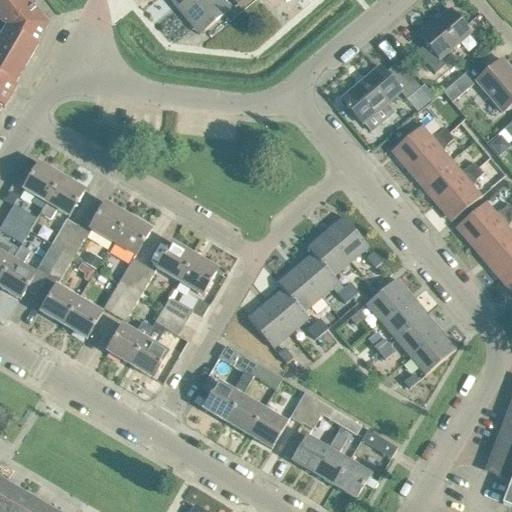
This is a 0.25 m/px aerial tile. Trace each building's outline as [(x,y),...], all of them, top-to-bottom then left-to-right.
[(0,20),(7,28),(33,7),(34,6),(29,0),(2,0),(0,2),(0,20)] [(168,0),(178,11),(190,0),(168,0)] [(190,0),(178,11),(200,37),(231,11),(221,0),(190,0)] [(38,46),(36,45),(48,25),(33,7),(7,28),(0,39),(0,43),(29,61),(38,46)] [(445,67),(440,61),(471,34),(452,11),(431,28),(429,26),(418,36),(426,46),(417,54),(430,69),(435,75),(445,67)] [(29,61),(0,43),(0,78),(14,87),(14,86),(29,61)] [(482,56),(466,71),(475,81),(492,67),(482,56)] [(503,114),(511,107),(511,106),(511,78),(509,75),(511,72),(502,61),(476,83),(503,114)] [(421,90),(398,63),(385,74),(380,68),(342,101),(347,107),(346,108),(348,111),(349,110),(362,125),(377,112),(399,93),(407,101),(421,90)] [(452,104),(473,86),(464,76),(443,94),(452,104)] [(0,106),(2,107),(1,108),(4,110),(17,88),(14,86),(14,87),(0,78),(0,106)] [(432,140),(421,128),(407,140),(391,153),(392,154),(395,151),(399,156),(396,158),(406,171),(449,135),(444,130),(432,140)] [(422,188),(451,163),(441,151),(454,141),(449,135),(406,171),(417,184),(421,181),(424,185),(422,187),(422,188)] [(462,175),(451,163),(422,188),(425,186),(429,190),(425,193),(436,206),(479,170),(474,164),(462,175)] [(43,211),(62,178),(39,165),(23,191),(36,199),(32,205),(42,211),(43,211)] [(451,224),(466,211),(481,198),(471,186),(483,175),(479,170),(436,206),(447,219),(450,216),(454,220),(450,223),(451,224)] [(68,219),(75,209),(85,192),(62,178),(43,211),(42,211),(39,216),(50,222),(56,211),(68,218),(67,218),(68,219)] [(18,198),(10,194),(5,202),(13,206),(18,198)] [(113,245),(129,218),(105,204),(89,231),(113,245)] [(496,216),(486,204),(456,229),(457,230),(460,227),(463,232),(460,234),(471,247),(511,211),(511,209),(509,206),(496,216)] [(30,234),(37,221),(31,217),(14,207),(6,220),(30,234)] [(486,264),(511,242),(511,234),(506,227),(511,221),(511,211),(471,247),(482,260),(485,257),(488,261),(486,263),(486,264)] [(135,259),(141,248),(151,231),(129,218),(113,245),(135,259)] [(351,264),(354,262),(369,249),(343,218),(329,230),(331,233),(327,236),(351,264)] [(23,246),(30,234),(6,220),(0,230),(0,232),(16,242),(23,246)] [(63,254),(78,230),(66,223),(51,247),(63,254)] [(74,260),(88,236),(78,230),(63,254),(74,260)] [(351,264),(327,236),(323,240),(321,237),(307,249),(312,255),(333,279),(334,279),(351,264)] [(511,242),(486,264),(487,264),(489,262),(493,267),(490,269),(500,282),(511,272),(511,242)] [(180,284),(196,258),(172,243),(162,261),(156,270),(180,284)] [(48,278),(63,254),(51,247),(37,272),(48,278)] [(0,289),(20,302),(30,284),(36,275),(22,267),(30,254),(21,248),(13,262),(0,284),(0,289)] [(0,284),(13,262),(0,253),(0,284)] [(59,285),(74,260),(63,254),(48,278),(59,285)] [(91,254),(84,264),(95,271),(102,260),(91,254)] [(375,270),(382,264),(373,254),(366,260),(375,270)] [(333,279),(312,255),(299,266),(302,269),(297,272),(321,300),(339,285),(334,279),(333,279)] [(202,297),(218,271),(196,258),(180,284),(202,297)] [(130,293),(145,268),(133,261),(118,286),(130,293)] [(151,296),(159,282),(153,278),(155,275),(145,268),(130,293),(140,299),(145,292),(151,296)] [(321,300),(297,272),(294,275),(291,273),(277,284),(282,291),(303,315),(304,314),(321,300)] [(511,272),(500,282),(511,295),(511,293),(511,272)] [(380,325),(408,301),(405,297),(408,295),(396,281),(381,294),(365,307),(380,325)] [(352,300),(358,294),(350,285),(343,290),(352,300)] [(115,318),(130,293),(118,286),(115,291),(103,311),(115,318)] [(64,328),(80,301),(56,287),(40,314),(64,328)] [(345,306),(352,300),(343,290),(337,296),(345,306)] [(303,315),(282,291),(269,302),(272,304),(267,308),(291,336),(309,320),(304,314),(303,315)] [(125,324),(137,304),(140,299),(130,293),(115,318),(125,324)] [(192,312),(171,299),(163,313),(185,326),(193,313),(203,319),(209,307),(199,301),(192,312)] [(86,341),(97,324),(102,314),(80,301),(64,328),(86,341)] [(412,305),(408,301),(380,325),(395,342),(426,316),(415,303),(412,305)] [(291,336),(267,308),(264,311),(261,308),(248,320),(273,350),(291,336)] [(355,327),(365,319),(359,312),(350,320),(355,327)] [(178,338),(185,326),(163,313),(156,325),(161,328),(178,338)] [(410,360),(438,336),(435,332),(437,330),(426,316),(395,342),(410,360)] [(322,336),(327,331),(328,330),(320,320),(313,326),(322,336)] [(146,340),(152,330),(142,324),(135,334),(123,327),(107,353),(131,367),(146,341),(146,340)] [(315,341),(322,336),(313,326),(307,331),(315,341)] [(441,340),(438,336),(410,360),(425,377),(456,352),(444,338),(441,340)] [(379,355),(389,347),(384,340),(374,349),(379,355)] [(153,380),(169,354),(146,341),(131,367),(153,380)] [(385,362),(395,354),(389,347),(379,355),(385,362)] [(286,365),(293,360),(285,350),(278,356),(286,365)] [(260,368),(237,354),(230,366),(244,375),(253,380),(254,378),(260,368)] [(276,392),(282,381),(260,368),(254,378),(276,392)] [(242,398),(253,380),(244,375),(234,393),(219,384),(203,410),(226,424),(242,398)] [(409,391),(419,383),(413,376),(403,384),(409,391)] [(302,426),(316,403),(305,397),(291,421),(301,427),(302,425),(302,426)] [(249,438),(265,411),(242,398),(226,424),(249,438)] [(347,421),(316,403),(302,426),(313,432),(322,417),(342,429),(347,421)] [(511,433),(511,405),(503,429),(511,433)] [(271,451),(282,434),(287,424),(265,411),(249,438),(271,451)] [(356,438),(361,429),(347,421),(342,429),(356,438)] [(511,433),(503,429),(491,460),(494,477),(511,483),(502,505),(511,509),(511,433)] [(391,460),(397,451),(397,450),(366,432),(361,442),(374,450),(391,460)] [(334,488),(349,463),(337,456),(346,441),(337,436),(328,450),(329,451),(313,476),(334,488)] [(329,451),(328,450),(307,439),(302,446),(292,463),(313,476),(329,451)] [(355,501),(365,484),(370,475),(349,463),(334,488),(355,501)] [(3,485),(0,483),(0,511),(7,511),(20,491),(5,483),(3,485)] [(31,501),(19,494),(21,491),(20,491),(7,511),(44,511),(48,507),(47,507),(47,508),(33,499),(31,501)]
